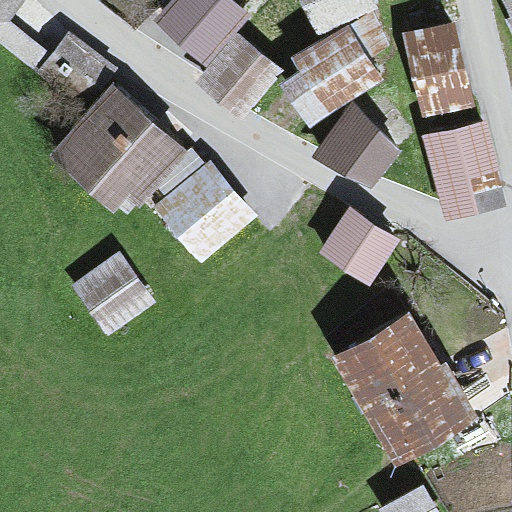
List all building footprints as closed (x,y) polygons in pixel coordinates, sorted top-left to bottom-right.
[(17,0),(0,0),(0,41),(30,65),(42,50),(9,24),(24,5),(17,0)] [(248,19),(226,0),(175,0),(156,22),(205,66),(248,19)] [(370,0),(302,0),(320,35),(375,7),(370,0)] [(511,0),(502,0),(511,18),(511,0)] [(451,28),(403,40),(421,117),(470,105),(451,28)] [(377,78),(351,39),(285,82),(311,122),(377,78)] [(205,82),(248,114),(280,72),(237,40),(205,82)] [(66,172),(126,217),(179,148),(119,102),(66,172)] [(360,117),(323,163),(362,195),(399,148),(360,117)] [(486,126),(421,143),(442,225),(507,208),(486,126)] [(216,169),(157,208),(194,262),(252,223),(216,169)] [(329,206),(303,240),(358,281),(384,246),(329,206)] [(147,296),(119,258),(70,293),(98,331),(147,296)] [(415,321),(343,356),(397,465),(469,430),(415,321)] [(437,511),(422,486),(377,511),(437,511)]
